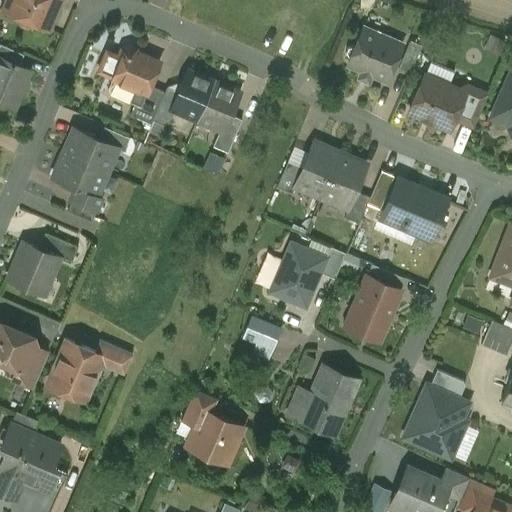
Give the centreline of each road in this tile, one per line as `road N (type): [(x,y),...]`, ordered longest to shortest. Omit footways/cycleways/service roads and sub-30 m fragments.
road 1 (residential): [(9,197),(85,15),(119,6),(285,75),(382,132),(495,179)]
road 2 (residential): [(399,376),(495,179)]
